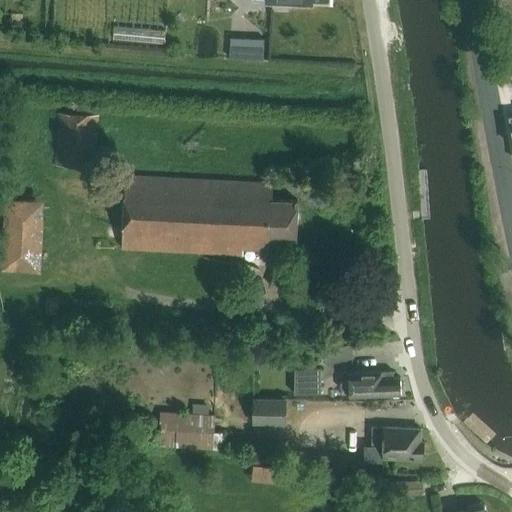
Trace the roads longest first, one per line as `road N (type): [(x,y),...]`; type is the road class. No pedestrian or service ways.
road 1 (unclassified): [(511,491),(445,436),(410,352),(372,0)]
road 2 (tertiary): [(511,206),(473,0)]
